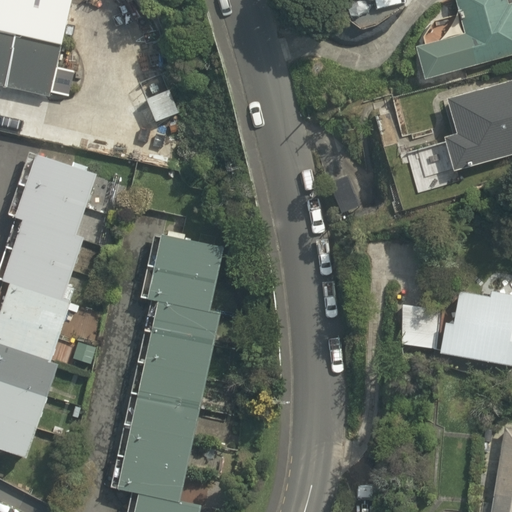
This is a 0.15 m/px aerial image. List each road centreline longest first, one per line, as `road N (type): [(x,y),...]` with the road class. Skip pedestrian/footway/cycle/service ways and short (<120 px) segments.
road 1 (residential): [(303,511),(318,422),(313,297),(244,0)]
road 2 (unknown): [(253,38),(329,70),(371,67),(424,5)]
